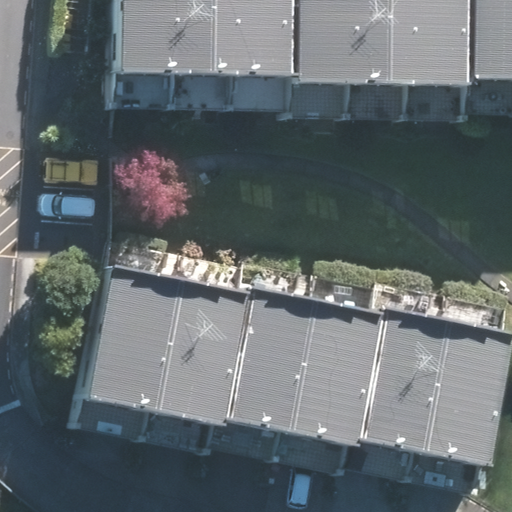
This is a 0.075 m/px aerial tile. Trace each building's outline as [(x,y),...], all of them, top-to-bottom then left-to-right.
[(70,0),(71,91),(238,95),(239,0),(70,0)] [(412,102),(414,0),(239,0),(238,95),(237,117),(411,117),(412,102)] [(511,105),(511,0),(414,0),(412,102),(511,105)] [(167,272),(100,260),(74,393),(141,406),(167,272)] [(235,285),(167,272),(141,406),(211,417),(235,285)] [(300,296),(235,285),(211,417),(274,428),(300,296)] [(368,307),(300,296),(274,428),(342,441),(368,307)] [(433,321),(368,307),(342,441),(408,453),(433,321)] [(497,332),(433,321),(408,453),(473,464),(497,332)]
